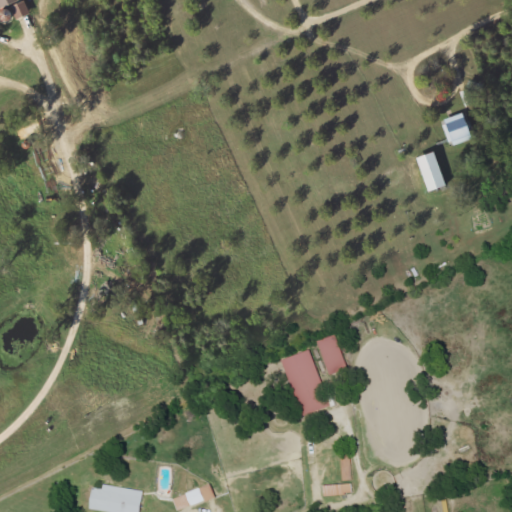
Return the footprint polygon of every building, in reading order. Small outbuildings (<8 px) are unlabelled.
[(0,0),(0,10),(20,3),(18,0),(0,0)] [(18,21),(32,14),(26,1),(12,7),(18,21)] [(417,160),(430,194),(448,187),(435,153),(417,160)] [(312,350),(285,359),(305,417),(332,408),(312,350)] [(326,496),(354,494),(351,451),(341,451),(343,484),(325,485),(326,496)] [(218,497),(212,484),(175,499),(180,511),(218,497)] [(92,510),(108,511),(142,511),(145,490),(104,485),(104,488),(95,487),(92,510)]
